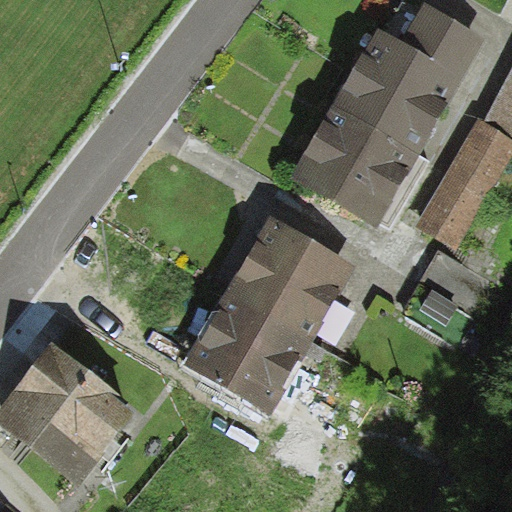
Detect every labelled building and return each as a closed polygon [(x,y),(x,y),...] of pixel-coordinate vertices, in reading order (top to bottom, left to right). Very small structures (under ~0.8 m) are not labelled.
[(408,48),(376,30),(289,189),(378,237),(483,45),(426,14),(408,48)] [(511,151),(511,61),(420,228),(453,246),(462,230),(487,244),(502,217),(482,207),(511,151)] [(227,297),(316,343),(355,267),(266,221),(227,297)] [(316,343),(227,297),(188,373),(278,419),(316,343)] [(135,422),(54,353),(0,415),(0,429),(75,493),(135,422)] [(277,511),(310,477),(242,424),(170,509),(173,511),(277,511)]
